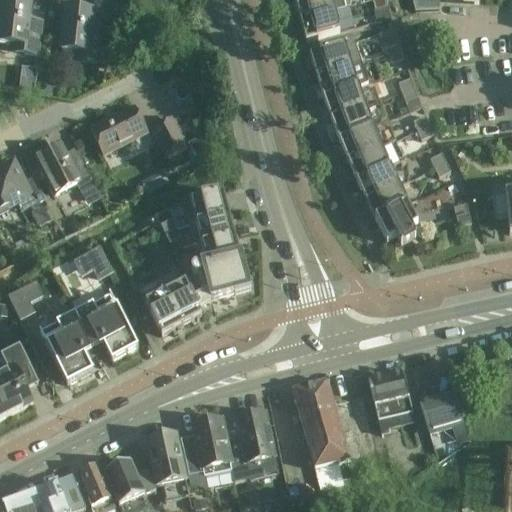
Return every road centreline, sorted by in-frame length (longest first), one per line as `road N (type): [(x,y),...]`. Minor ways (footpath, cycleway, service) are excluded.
road 1 (tertiary): [(228,0),(323,354)]
road 2 (tertiary): [(0,483),(167,404),(323,354)]
road 3 (tertiary): [(323,354),(511,311)]
road 4 (residential): [(140,83),(0,145)]
